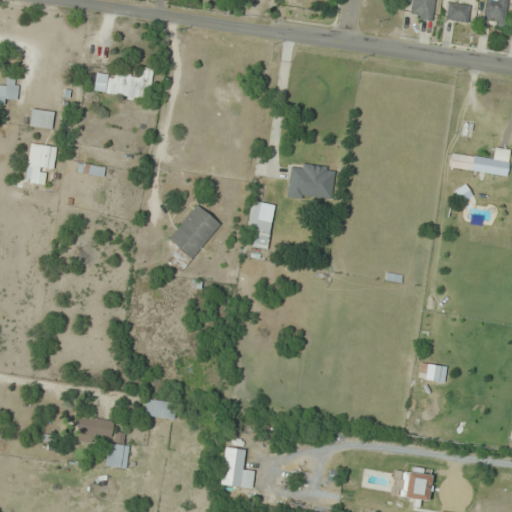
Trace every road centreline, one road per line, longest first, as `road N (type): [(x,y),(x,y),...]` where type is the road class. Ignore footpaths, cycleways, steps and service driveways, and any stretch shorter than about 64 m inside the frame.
road 1 (tertiary): [(511,70),(48,0)]
road 2 (track): [(0,380),(124,398)]
